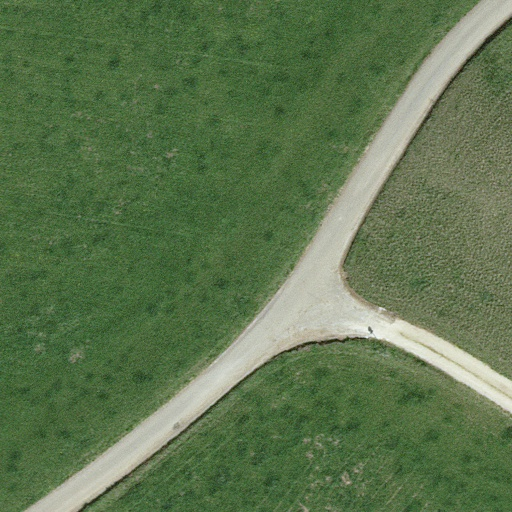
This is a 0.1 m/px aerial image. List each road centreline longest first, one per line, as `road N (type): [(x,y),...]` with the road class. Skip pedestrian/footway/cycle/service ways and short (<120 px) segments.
road 1 (unclassified): [(59,511),(202,404),(309,293),(436,65),(511,7)]
road 2 (track): [(511,412),(309,293)]
